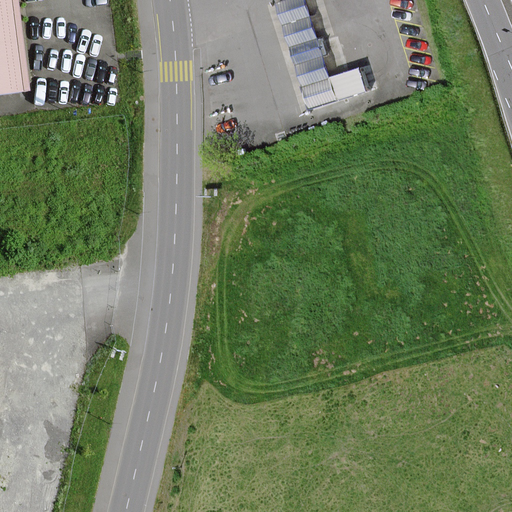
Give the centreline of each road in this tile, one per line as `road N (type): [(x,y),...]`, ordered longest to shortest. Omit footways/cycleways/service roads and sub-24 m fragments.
road 1 (tertiary): [(171,0),(173,281),(126,511)]
road 2 (unknown): [(385,0),(401,70),(396,91),(271,139),(257,128),(221,0)]
